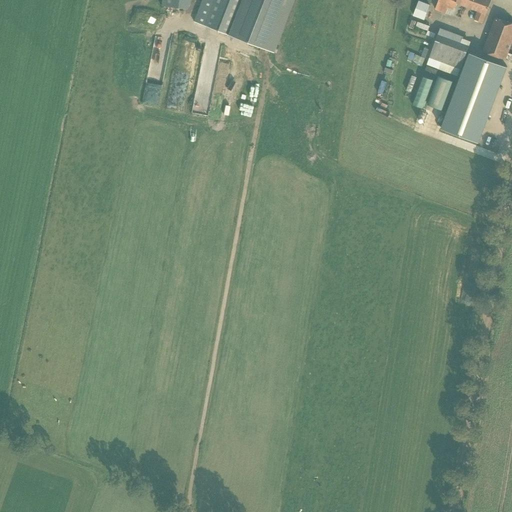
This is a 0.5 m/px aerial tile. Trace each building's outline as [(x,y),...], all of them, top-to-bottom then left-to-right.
[(161,0),(161,6),(184,8),(187,0),(161,0)] [(193,22),(234,38),(274,53),(293,0),(201,0),(197,12),(194,12),(192,17),(195,18),(193,22)] [(438,0),(436,8),(435,10),(451,16),(456,4),(477,12),(474,20),(483,23),(491,0),(438,0)] [(413,16),(424,20),(430,5),(419,1),(413,16)] [(511,23),(495,18),(492,27),(482,51),(505,60),(511,41),(511,23)] [(418,21),(416,26),(428,31),(430,26),(418,21)] [(427,66),(459,75),(470,38),(438,29),(427,66)] [(508,68),(471,54),(442,130),(480,144),(508,68)] [(188,76),(190,61),(177,59),(175,74),(188,76)] [(423,108),(433,80),(423,77),(413,104),(423,108)] [(438,77),(428,105),(442,111),(453,82),(438,77)]
